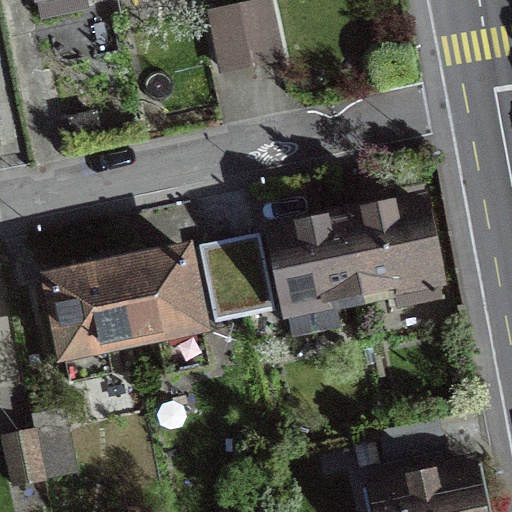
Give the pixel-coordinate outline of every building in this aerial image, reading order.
[(40,0),(43,11),(83,3),(82,0),(40,0)] [(278,56),(267,1),(240,6),(251,62),(278,56)] [(251,62),(240,6),(212,12),(223,67),(251,62)] [(347,217),(363,292),(397,285),(401,304),(439,296),(419,202),(394,207),(393,202),(363,208),(364,213),(347,217)] [(363,292),(347,217),(328,221),(327,216),(297,223),(298,227),(273,233),(289,308),(363,292)] [(258,237),(229,243),(244,313),(272,307),(258,237)] [(244,313),(229,243),(203,248),(217,318),(244,313)] [(115,250),(132,341),(159,336),(166,372),(207,364),(192,287),(185,251),(137,261),(134,246),(115,250)] [(132,341),(115,250),(89,255),(92,270),(49,278),(63,354),(66,353),(71,380),(112,372),(107,346),(132,341)] [(76,470),(64,412),(32,418),(34,430),(44,477),(76,470)] [(433,419),(378,431),(385,461),(440,449),(433,419)] [(44,477),(34,430),(4,436),(14,483),(44,477)] [(478,511),(468,464),(434,471),(434,468),(408,474),(408,477),(374,485),(379,511),(478,511)]
